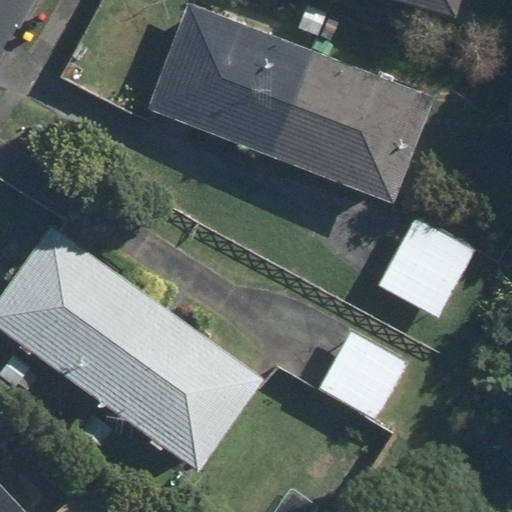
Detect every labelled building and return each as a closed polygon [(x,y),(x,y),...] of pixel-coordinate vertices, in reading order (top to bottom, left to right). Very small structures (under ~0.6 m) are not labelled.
[(449,0),(389,0),(445,15),(449,0)] [(179,5),(137,113),(386,209),(428,101),(179,5)] [(471,251),(411,220),(376,289),(435,319),(471,251)] [(42,227),(0,285),(0,334),(193,471),(258,380),(42,227)] [(405,362),(347,332),(315,394),(381,428),(398,394),(390,391),(405,362)] [(14,511),(0,496),(0,511),(14,511)]
